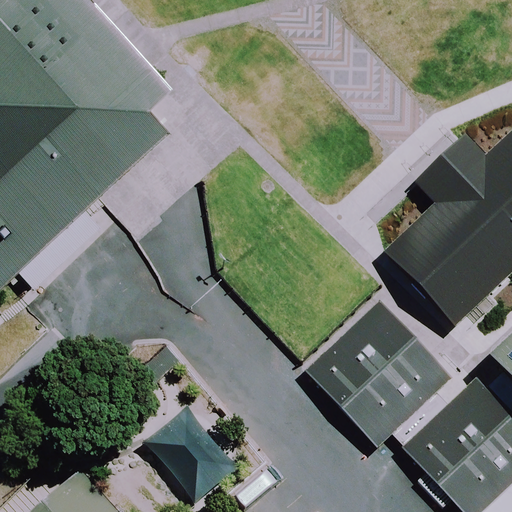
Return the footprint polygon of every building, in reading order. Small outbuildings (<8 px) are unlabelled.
[(63,0),(0,0),(0,277),(173,116),(63,0)] [(376,260),(446,332),(511,268),(511,139),(483,168),(457,141),(411,186),(431,207),(376,260)] [(446,379),(373,305),(299,377),(372,451),(446,379)] [(511,511),(511,338),(396,456),(452,511),(511,511)] [(103,511),(73,478),(35,511),(103,511)]
